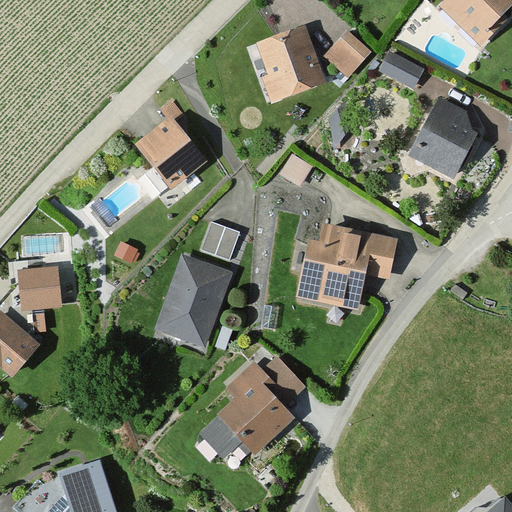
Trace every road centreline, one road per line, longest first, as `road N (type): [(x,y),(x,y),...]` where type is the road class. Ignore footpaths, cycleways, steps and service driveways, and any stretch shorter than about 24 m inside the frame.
road 1 (residential): [(511,212),(491,220),(411,309),(344,409),(299,511)]
road 2 (residential): [(236,0),(0,232)]
